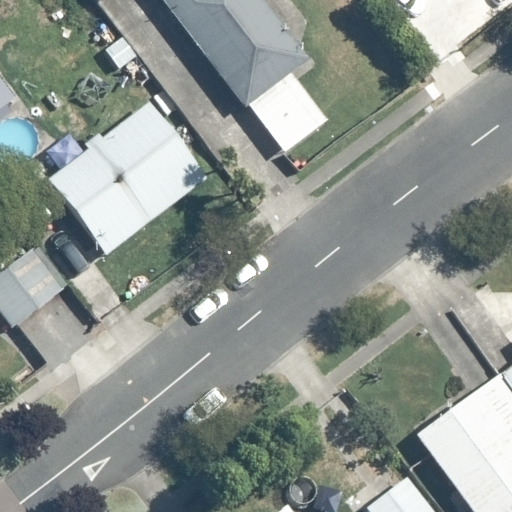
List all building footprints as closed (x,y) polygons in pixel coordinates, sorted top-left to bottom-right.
[(93,0),(95,2),(97,0),(152,0),(239,114),(273,159),(323,122),(288,76),(286,73),(303,60),(257,0),(93,0)] [(0,69),(0,107),(18,95),(0,69)] [(198,180),(140,104),(40,181),(98,257),(198,180)] [(56,291),(26,251),(0,270),(0,320),(6,328),(56,291)] [(497,371),(511,391),(511,294),(475,293),(453,310),(497,371)] [(511,391),(497,371),(408,435),(463,511),(511,511),(511,445),(506,436),(511,431),(511,391)] [(426,511),(402,479),(362,509),(364,511),(426,511)]
